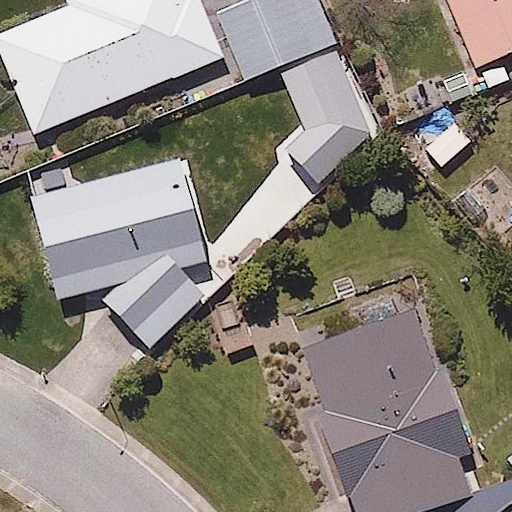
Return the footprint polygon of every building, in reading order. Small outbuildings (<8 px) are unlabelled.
[(0,46),(35,135),(227,59),(203,0),(58,0),(0,23),(0,46)] [(333,0),(241,0),(219,9),(252,87),(353,45),(333,0)] [(511,0),(451,0),(480,71),(511,58),(511,0)] [(444,173),(482,139),(452,105),(414,139),(444,173)] [(65,296),(91,289),(156,347),(208,284),(184,265),(213,258),(186,154),(38,192),(65,296)] [(333,404),(316,412),(361,511),(482,511),(483,511),(461,464),(483,454),(416,303),(310,351),(333,404)]
